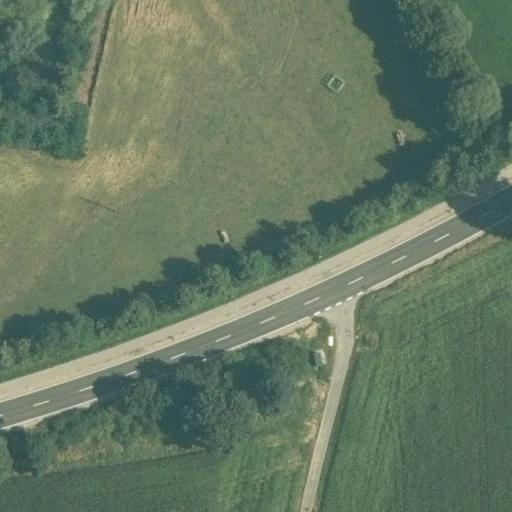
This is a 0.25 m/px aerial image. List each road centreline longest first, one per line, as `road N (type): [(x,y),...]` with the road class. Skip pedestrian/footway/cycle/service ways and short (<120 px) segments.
road 1 (secondary): [(0,413),(103,384),(335,289)]
road 2 (unclassified): [(309,511),(347,323),(335,289)]
road 3 (secondary): [(335,289),(511,197)]
